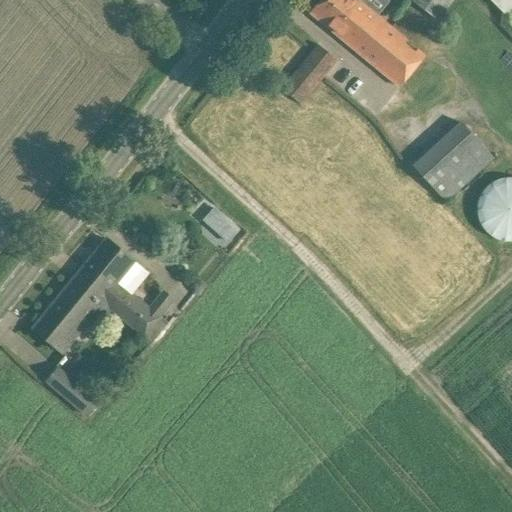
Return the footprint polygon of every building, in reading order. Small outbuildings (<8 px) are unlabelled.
[(415,53),(404,44),(407,41),(356,0),(355,0),(352,4),(347,0),(321,0),(310,13),(400,87),(425,56),(417,50),(415,53)] [(413,0),(412,2),(438,21),(452,0),(413,0)] [(511,0),(489,0),(505,15),(511,8),(511,0)] [(282,89),(301,105),(337,60),(318,45),(282,89)] [(413,166),(425,179),(446,202),(494,159),(461,123),(413,166)] [(476,206),(476,210),(477,212),(477,216),(478,219),(479,222),(481,225),(483,228),(484,230),(486,232),(488,234),(491,236),(494,237),(497,239),(500,240),(504,241),(506,241),(509,241),(511,240),(511,176),(510,176),(507,176),(505,176),(502,177),(500,177),(496,179),(494,180),(491,181),(489,183),(487,184),(485,187),(483,189),(481,192),(479,195),(478,197),(478,199),(477,203),(476,206)] [(215,207),(203,221),(219,235),(232,222),(215,207)] [(84,268),(110,289),(96,307),(107,316),(112,310),(151,343),(161,332),(154,326),(161,317),(159,316),(172,298),(160,289),(148,307),(117,281),(133,261),(107,240),(84,268)] [(96,307),(110,289),(84,268),(34,329),(60,351),(91,313),(102,322),(107,316),(96,307)] [(99,404),(58,368),(47,381),(88,416),(99,404)]
